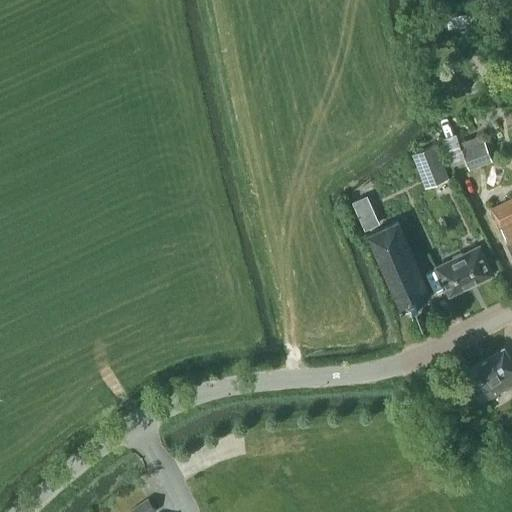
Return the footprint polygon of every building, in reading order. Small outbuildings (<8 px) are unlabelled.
[(449,28),(478,24),(476,13),(447,17),(449,28)] [(462,149),(469,169),(492,161),(485,140),(483,141),(481,135),(462,142),(464,148),(462,149)] [(436,144),(412,153),(426,187),(449,178),(436,144)] [(362,212),(391,199),(383,183),(355,195),(362,212)] [(511,197),(492,207),(511,248),(511,197)] [(401,308),(432,295),(398,220),(368,233),(401,308)] [(479,245),(436,266),(450,293),(493,272),(479,245)] [(460,382),(466,392),(474,387),(483,402),(511,384),(511,355),(510,356),(504,346),(464,370),(468,377),(460,382)] [(131,511),(153,511),(157,510),(147,496),(129,509),(131,511)]
